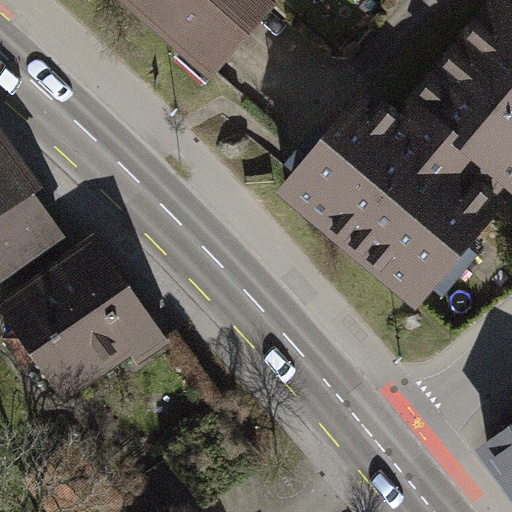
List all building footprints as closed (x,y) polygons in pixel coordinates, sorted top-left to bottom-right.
[(105,0),(205,89),(284,0),(105,0)] [(408,126),(366,91),(273,204),(420,325),(511,213),(511,11),(507,7),(408,126)] [(0,267),(47,236),(0,166),(0,267)] [(0,322),(51,409),(158,345),(93,237),(0,292),(0,322)] [(511,436),(484,458),(511,495),(511,436)]
